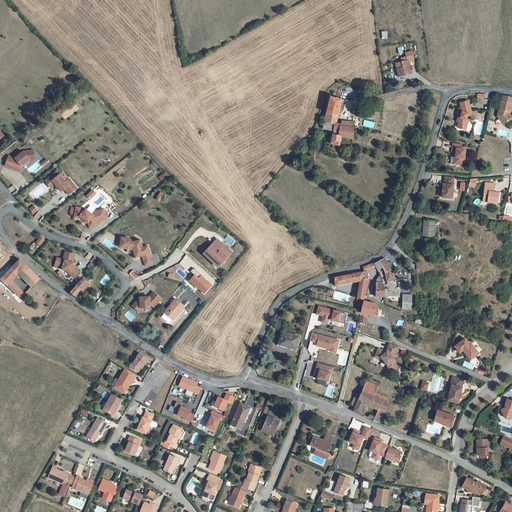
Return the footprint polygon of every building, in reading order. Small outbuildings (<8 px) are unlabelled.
[(411,63),(405,64),(406,69),(407,75),(401,76),(403,83),(415,81),(412,68),(411,63)] [(61,111),(64,118),(80,110),(76,103),(61,111)] [(356,137),(354,137),(354,131),(340,129),(343,112),(345,113),(345,110),(343,109),(344,105),(333,103),(332,106),(330,106),(324,139),(334,140),(332,146),(329,146),(328,153),(341,155),(342,146),(355,148),(356,137)] [(511,106),(508,105),(507,111),(506,110),(504,119),(503,118),(501,125),(504,125),(503,129),(506,134),(510,132),(510,131),(511,130),(511,129),(511,124),(511,121),(511,120),(511,106)] [(474,121),(473,109),(464,110),(465,119),(461,123),(459,122),(457,127),(460,127),(458,131),(461,133),(461,134),(466,136),(469,126),(468,125),(470,122),(474,121)] [(15,159),(9,156),(4,167),(20,173),(22,168),(29,162),(34,162),(33,151),(23,152),(15,159)] [(465,152),(456,151),(455,159),(459,160),(458,172),(467,173),(469,157),(464,156),(465,152)] [(165,171),(158,177),(162,183),(170,176),(165,171)] [(76,188),(69,179),(65,182),(59,175),(56,172),(47,178),(50,182),(52,181),(55,184),(60,191),(64,189),(65,187),(70,193),(76,188)] [(50,182),(47,178),(44,181),(50,188),(55,184),(52,181),(50,182)] [(470,178),(468,187),(475,188),(477,180),(470,178)] [(456,187),(447,186),(446,194),(445,194),(443,208),(454,209),(455,195),(456,187)] [(479,188),(472,188),(471,194),(477,196),(479,188)] [(495,194),(486,193),(483,212),(493,213),(493,211),(498,212),(500,203),(494,202),(495,194)] [(86,209),(76,207),(75,215),(80,216),(87,221),(88,222),(90,227),(97,225),(96,222),(107,218),(104,208),(95,211),(92,214),(86,209)] [(435,234),(423,233),(421,248),(429,249),(429,253),(436,254),(436,250),(434,249),(435,234)] [(39,246),(45,240),(40,236),(35,242),(39,246)] [(153,264),(148,245),(142,247),(140,239),(131,242),(130,238),(120,237),(118,249),(132,251),(134,259),(140,258),(142,258),(144,267),(153,264)] [(217,238),(202,254),(218,269),(233,252),(217,238)] [(55,265),(63,267),(62,269),(71,272),(72,273),(70,275),(73,278),(75,276),(79,272),(73,266),(73,263),(72,263),(75,255),(65,252),(63,260),(57,258),(55,265)] [(379,266),(381,269),(382,272),(379,274),(378,295),(400,295),(399,285),(392,266),(385,258),(382,259),(364,267),(365,272),(335,276),(335,279),(334,279),(334,283),(336,283),(336,285),(361,282),(357,296),(364,298),(369,281),(368,272),(379,266)] [(20,260),(1,279),(19,296),(23,292),(22,292),(11,281),(18,273),(26,281),(34,273),(20,260)] [(193,268),(191,271),(198,277),(200,274),(193,268)] [(136,279),(138,276),(132,271),(130,274),(136,279)] [(40,279),(34,273),(26,281),(32,287),(40,279)] [(188,281),(204,295),(213,285),(201,274),(198,278),(194,274),(188,281)] [(82,290),(81,291),(84,293),(89,286),(87,283),(90,280),(86,277),(77,287),(82,290)] [(71,293),(76,297),(81,291),(82,290),(77,287),(71,293)] [(150,288),(133,307),(140,314),(149,304),(154,308),(162,299),(150,288)] [(413,295),(403,295),(402,309),(412,309),(413,295)] [(378,303),(364,300),(358,321),(367,323),(369,316),(371,316),(372,313),(375,314),(378,303)] [(347,313),(319,306),(317,314),(323,315),(321,321),(327,323),(329,316),(332,317),(331,319),(339,322),(341,317),(346,319),(347,313)] [(165,325),(174,332),(177,329),(176,328),(184,318),(176,312),(165,325)] [(288,347),(296,349),(299,337),(283,333),(280,343),(288,345),(288,347)] [(311,340),(318,342),(317,346),(329,349),(329,347),(337,350),(340,340),(313,333),(311,340)] [(469,346),(464,340),(454,348),(459,354),(462,351),(470,361),(478,355),(470,345),(469,346)] [(392,357),(395,355),(398,347),(389,343),(387,350),(388,351),(386,353),(384,351),(378,349),(376,355),(380,357),(384,361),(387,366),(388,370),(396,368),(395,360),(392,357)] [(148,358),(140,353),(136,359),(135,358),(132,363),(134,363),(131,368),(138,372),(141,368),(143,364),(145,364),(148,358)] [(316,370),(317,370),(316,373),(315,373),(314,378),(318,379),(318,380),(328,382),(331,374),(332,375),(334,368),(318,364),(316,370)] [(115,387),(121,391),(125,393),(129,385),(131,382),(132,383),(137,375),(125,369),(123,372),(115,387)] [(464,380),(453,377),(451,385),(452,386),(448,401),(459,403),(462,388),(464,380)] [(220,389),(202,381),(199,388),(205,390),(204,393),(215,397),(216,395),(220,389)] [(391,404),(374,397),(378,388),(366,383),(353,412),(364,416),(368,406),(378,410),(374,420),(383,424),(391,404)] [(227,402),(233,403),(235,396),(225,393),(224,397),(217,395),(213,406),(224,410),(227,402)] [(122,400),(112,395),(104,410),(112,415),(116,408),(117,409),(122,400)] [(511,399),(507,398),(505,406),(507,406),(507,407),(501,409),(504,418),(508,416),(511,416),(511,399)] [(170,405),(168,411),(192,421),(195,414),(189,411),(190,408),(175,402),(174,406),(170,405)] [(241,430),(251,407),(240,402),(231,422),(230,425),(241,430)] [(211,410),(205,426),(215,430),(222,414),(211,410)] [(455,416),(438,410),(434,421),(446,425),(447,423),(453,424),(455,416)] [(143,417),(137,430),(146,434),(150,426),(155,428),(156,427),(157,425),(156,423),(151,421),(153,415),(146,412),(144,418),(143,417)] [(278,427),(281,421),(268,415),(261,431),(272,436),(276,426),(278,427)] [(107,423),(98,418),(87,437),(95,442),(100,433),(101,433),(107,423)] [(178,438),(181,432),(182,429),(173,425),(172,428),(171,428),(165,443),(163,447),(169,449),(170,446),(176,448),(178,444),(176,443),(178,438)] [(360,432),(354,430),(352,436),(351,436),(349,442),(354,444),(352,448),(359,450),(363,438),(368,440),(372,429),(365,427),(362,436),(359,434),(360,432)] [(333,437),(326,434),(323,440),(314,436),(310,446),(316,448),(314,454),(327,459),(330,460),(331,458),(329,456),(330,454),(327,453),(333,437)] [(128,446),(125,451),(135,455),(139,446),(137,445),(139,440),(130,436),(128,441),(129,442),(128,446)] [(389,447),(382,444),(383,442),(379,440),(379,439),(375,437),(370,452),(374,453),(372,458),(378,461),(380,455),(385,457),(389,447)] [(510,440),(504,437),(500,444),(507,446),(510,440)] [(487,439),(477,440),(478,455),(488,454),(487,439)] [(389,447),(385,457),(385,458),(399,463),(403,452),(389,447)] [(218,473),(225,456),(215,452),(211,460),(208,469),(218,473)] [(164,470),(172,474),(175,466),(176,466),(179,459),(170,455),(164,470)] [(261,468),(252,465),(246,480),(256,484),(259,476),(258,475),(261,468)] [(53,466),(48,478),(64,484),(59,495),(64,497),(73,476),(69,475),(63,472),(56,469),(57,468),(53,466)] [(347,487),(350,479),(340,475),(340,477),(336,475),(334,482),(337,484),(334,493),(343,496),(346,487),(347,487)] [(80,478),(77,476),(76,479),(73,484),(72,487),(76,489),(75,489),(88,495),(93,484),(86,481),(80,479),(80,478)] [(219,481),(208,477),(206,481),(209,482),(207,486),(205,490),(207,491),(204,497),(213,500),(216,494),(214,494),(216,488),(219,489),(222,483),(219,481)] [(110,481),(104,478),(99,488),(105,491),(104,493),(105,493),(103,497),(111,501),(113,497),(118,485),(114,484),(110,482),(110,481)] [(467,478),(462,487),(472,492),(473,490),(482,495),(486,486),(477,481),(476,483),(467,478)] [(237,488),(236,488),(229,504),(239,508),(244,496),(245,496),(246,492),(244,491),(237,488)] [(386,506),(388,490),(378,488),(377,499),(378,499),(377,505),(386,506)] [(140,504),(143,495),(136,492),(135,493),(127,489),(123,497),(140,504)] [(334,496),(323,491),(321,496),(331,501),(334,496)] [(439,495),(426,494),(425,504),(427,505),(426,511),(437,511),(438,503),(439,495)] [(295,511),(299,503),(289,499),(286,506),(287,507),(285,511),(295,511)] [(462,499),(460,511),(471,511),(472,505),(473,501),(462,499)] [(150,503),(145,501),(141,511),(144,511),(155,511),(159,505),(154,503),(153,505),(150,503)] [(511,511),(511,506),(506,502),(501,511),(503,511),(511,511)]
